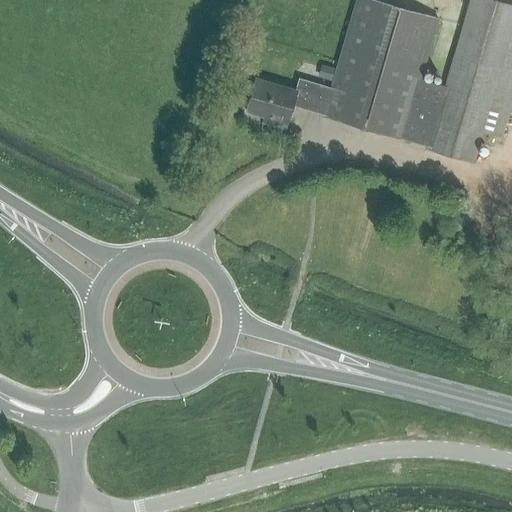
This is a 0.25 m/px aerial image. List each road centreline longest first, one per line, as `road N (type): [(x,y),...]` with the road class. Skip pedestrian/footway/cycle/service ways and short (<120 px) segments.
road 1 (unclassified): [(124,511),(367,452),(419,448),(511,462)]
road 2 (primary): [(215,364),(383,380)]
road 3 (primary): [(383,380),(231,316)]
road 4 (primary): [(231,316),(209,270),(187,256),(165,251),(121,264)]
road 5 (primary): [(121,264),(0,199)]
road 6 (primary): [(511,413),(383,380)]
road 7 (primary): [(0,219),(94,303)]
